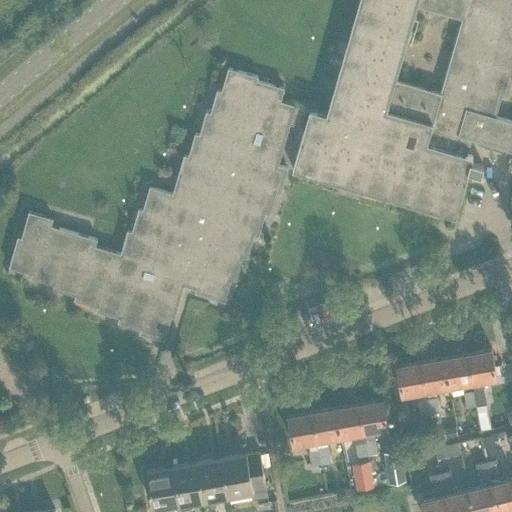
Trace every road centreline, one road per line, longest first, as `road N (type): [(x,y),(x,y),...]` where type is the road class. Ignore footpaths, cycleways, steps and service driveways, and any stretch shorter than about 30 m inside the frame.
road 1 (unclassified): [(57,446),(511,268)]
road 2 (tertiary): [(0,95),(115,0)]
